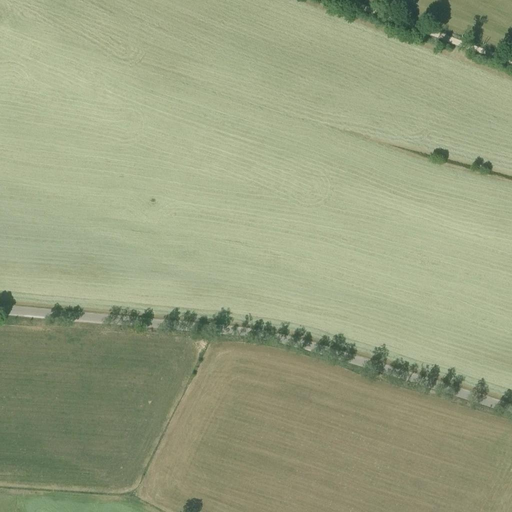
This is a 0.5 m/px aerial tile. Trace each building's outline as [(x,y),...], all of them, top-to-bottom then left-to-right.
[(154,16),(160,4),(149,0),(148,0),(143,12),(154,16)] [(217,24),(220,14),(207,11),(205,21),(217,24)] [(69,16),(67,25),(80,27),(82,18),(69,16)] [(3,18),(1,27),(13,30),(16,21),(3,18)] [(66,40),(78,41),(79,30),(67,28),(66,40)] [(123,34),(121,49),(128,50),(130,35),(123,34)] [(374,49),(388,53),(390,45),(376,42),(374,49)]
